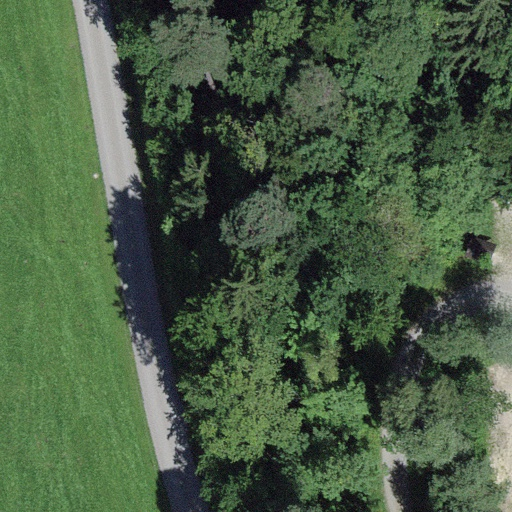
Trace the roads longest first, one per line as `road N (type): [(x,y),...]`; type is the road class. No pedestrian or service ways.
road 1 (unclassified): [(81,0),(192,511)]
road 2 (track): [(397,511),(396,372),(459,303),(511,306)]
